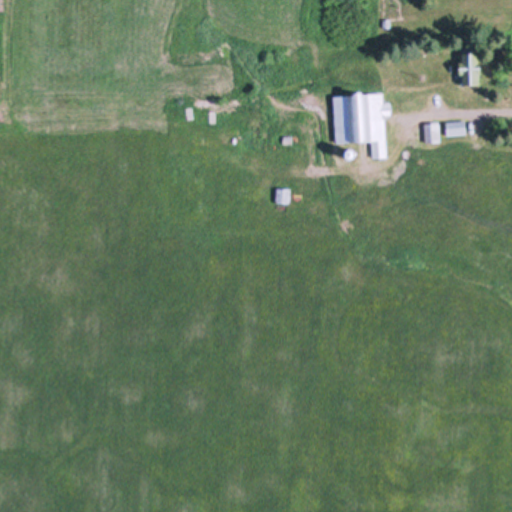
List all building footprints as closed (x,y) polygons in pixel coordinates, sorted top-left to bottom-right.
[(459,63),(462,63),(462,47),(479,47),(479,62),(480,62),(480,74),(479,74),(479,88),(471,88),(471,86),(462,86),(462,85),(459,85),(459,63)] [(382,93),(383,103),(390,102),(391,114),(385,115),(385,119),(384,119),(386,157),(372,158),(371,141),(336,144),(333,96),(382,93)] [(445,122),(464,120),(465,134),(446,135),(445,122)] [(425,143),(424,123),(439,123),(440,142),(425,143)] [(290,189),(289,203),(276,203),(276,188),(290,189)]
